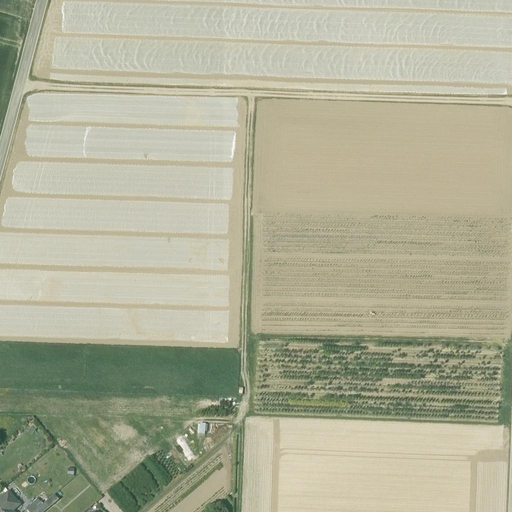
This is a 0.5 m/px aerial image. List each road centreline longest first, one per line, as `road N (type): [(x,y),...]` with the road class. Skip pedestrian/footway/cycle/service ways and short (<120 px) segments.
road 1 (track): [(21,89),(511,101)]
road 2 (track): [(258,99),(245,511)]
road 3 (tertiary): [(43,0),(0,164)]
